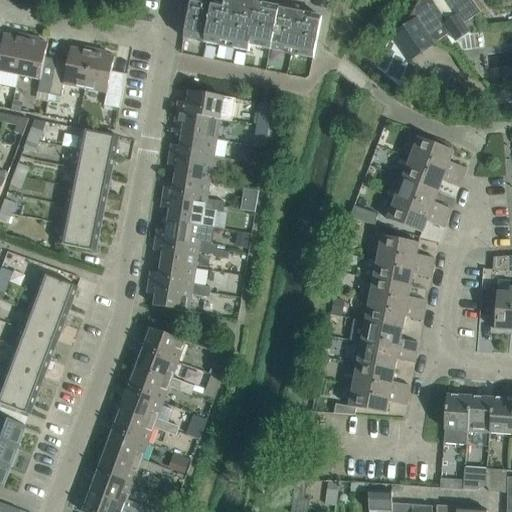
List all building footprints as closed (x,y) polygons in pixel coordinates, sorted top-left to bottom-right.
[(314,58),(322,17),(299,13),(298,19),(279,15),(280,9),(257,4),(254,16),(235,12),(237,0),(226,0),(225,4),(205,0),(191,0),(184,38),(249,52),(250,46),(314,58)] [(457,15),(463,24),(480,13),(471,0),(419,0),(404,25),(390,34),(408,62),(433,45),(433,44),(449,34),(443,25),(457,15)] [(0,71),(19,75),(25,39),(26,36),(13,33),(13,37),(4,35),(0,54),(0,71)] [(50,94),(51,86),(57,60),(45,58),(48,44),(40,42),(41,39),(26,36),(25,39),(19,75),(41,79),(39,92),(50,94)] [(86,89),(93,53),(94,50),(80,47),(79,50),(71,48),(67,68),(64,84),(86,89)] [(120,109),(127,75),(126,74),(125,79),(111,76),(115,57),(107,55),(107,52),(94,50),(93,53),(86,89),(107,93),(105,106),(120,109)] [(61,96),(63,88),(51,86),(50,94),(61,96)] [(179,102),(177,112),(220,119),(220,120),(232,122),(236,99),(207,94),(189,92),(187,104),(179,102)] [(14,100),(12,110),(22,112),(24,102),(14,100)] [(261,103),(258,125),(269,127),(273,105),(261,103)] [(177,112),(175,123),(184,124),(182,135),(217,140),(220,120),(220,119),(177,112)] [(29,119),(19,117),(6,115),(4,123),(17,126),(15,133),(22,136),(29,119)] [(266,148),(269,127),(258,125),(254,146),(266,148)] [(38,142),(42,131),(30,127),(27,138),(38,142)] [(115,157),(119,137),(82,130),(78,150),(115,157)] [(172,145),(170,155),(213,162),(212,168),(221,169),(223,158),(226,159),(228,142),(217,140),(182,135),(180,146),(172,145)] [(34,153),(38,142),(27,138),(23,149),(34,153)] [(449,163),(454,151),(419,138),(410,159),(463,179),(467,169),(449,163)] [(111,176),(115,157),(78,150),(75,169),(111,176)] [(170,155),(168,165),(177,167),(175,178),(209,183),(212,168),(213,162),(170,155)] [(223,158),(221,169),(230,171),(232,160),(226,159),(223,158)] [(463,179),(410,159),(403,179),(438,193),(442,181),(460,188),(463,179)] [(25,178),(29,168),(18,164),(14,174),(25,178)] [(107,195),(111,176),(75,169),(71,187),(107,195)] [(0,196),(8,174),(0,170),(0,196)] [(21,189),(25,178),(14,174),(10,185),(21,189)] [(165,187),(163,197),(206,204),(205,210),(214,211),(216,201),(207,199),(209,183),(175,178),(173,189),(165,187)] [(434,203),(438,193),(403,179),(395,200),(447,220),(451,210),(434,203)] [(103,213),(107,195),(71,187),(67,206),(103,213)] [(163,197),(161,208),(170,209),(168,221),(203,226),(210,227),(215,228),(218,212),(214,211),(205,210),(206,204),(163,197)] [(447,220),(395,200),(388,220),(423,233),(427,222),(444,228),(447,220)] [(216,201),(214,211),(218,212),(223,213),(225,202),(216,201)] [(11,215),(14,206),(4,202),(1,212),(11,215)] [(100,232),(103,213),(67,206),(63,225),(100,232)] [(378,215),(354,206),(350,219),(375,224),(378,215)] [(0,222),(7,225),(11,215),(1,212),(0,213),(0,222)] [(158,230),(156,240),(199,247),(198,253),(207,254),(209,243),(213,244),(215,228),(210,227),(203,226),(168,221),(167,231),(158,230)] [(96,252),(100,232),(63,225),(59,244),(96,252)] [(239,232),(237,246),(250,248),(252,234),(239,232)] [(417,256),(419,243),(382,237),(378,259),(433,269),(435,259),(417,256)] [(156,240),(155,251),(163,252),(161,263),(195,269),(198,253),(199,247),(156,240)] [(209,243),(207,254),(216,256),(218,244),(213,244),(209,243)] [(511,271),(511,256),(494,258),(493,270),(511,271)] [(431,278),(433,269),(378,259),(374,280),(411,287),(413,275),(431,278)] [(151,273),(149,283),(192,290),(192,296),(200,297),(202,286),(193,285),(195,269),(161,263),(160,274),(151,273)] [(344,265),(342,273),(349,275),(350,267),(344,265)] [(0,279),(8,282),(11,272),(1,269),(0,270),(0,279)] [(71,306),(78,287),(43,274),(36,293),(71,306)] [(409,298),(411,287),(374,280),(370,301),(425,312),(427,301),(409,298)] [(149,283),(148,293),(156,295),(154,307),(173,310),(189,312),(192,296),(192,290),(149,283)] [(202,286),(200,297),(209,298),(210,287),(202,286)] [(511,331),(511,288),(510,288),(509,293),(497,292),(495,330),(511,331)] [(64,324),(71,306),(36,293),(29,311),(64,324)] [(423,321),(425,312),(370,301),(366,322),(403,329),(405,317),(423,321)] [(57,342),(64,324),(29,311),(22,328),(57,342)] [(401,340),(403,329),(366,322),(362,344),(417,355),(419,344),(401,340)] [(50,360),(57,342),(22,328),(16,346),(50,360)] [(148,328),(143,341),(146,343),(144,350),(179,362),(179,360),(186,342),(167,334),(148,328)] [(415,363),(417,355),(362,344),(358,365),(394,372),(397,360),(415,363)] [(44,378),(50,360),(16,346),(9,364),(44,378)] [(138,356),(133,369),(136,370),(171,383),(169,387),(180,391),(183,382),(173,378),(179,362),(144,350),(141,357),(138,356)] [(37,396),(44,378),(9,364),(2,382),(37,396)] [(226,369),(214,365),(210,374),(223,378),(226,369)] [(393,383),(394,372),(358,365),(354,387),(408,397),(411,386),(393,383)] [(133,369),(128,382),(131,383),(129,390),(163,403),(169,387),(171,383),(136,370),(133,369)] [(0,403),(30,415),(37,396),(2,382),(0,388),(0,403)] [(183,382),(180,391),(190,395),(192,390),(194,386),(183,382)] [(407,406),(408,397),(354,387),(350,407),(336,404),(334,414),(355,416),(356,409),(386,414),(389,402),(407,406)] [(123,396),(118,409),(121,410),(155,423),(154,428),(164,432),(168,422),(173,409),(162,405),(163,403),(129,390),(126,398),(123,396)] [(511,391),(506,391),(506,400),(493,399),(490,434),(511,435),(511,391)] [(468,432),(470,397),(447,395),(444,444),(467,445),(468,432)] [(490,434),(493,399),(470,397),(468,432),(490,434)] [(118,409),(113,423),(116,424),(114,430),(148,443),(154,428),(155,423),(121,410),(118,409)] [(0,440),(18,447),(26,426),(0,416),(0,440)] [(168,422),(164,432),(175,436),(177,431),(179,426),(168,422)] [(108,437),(103,450),(106,451),(140,463),(138,468),(149,473),(153,463),(142,459),(148,443),(114,430),(111,438),(108,437)] [(0,463),(10,467),(18,447),(0,440),(0,463)] [(103,450),(98,463),(101,464),(99,471),(132,484),(138,468),(140,463),(106,451),(103,450)] [(177,456),(171,470),(185,475),(191,461),(177,456)] [(0,487),(2,488),(10,467),(0,463),(0,487)] [(153,463),(149,473),(160,477),(162,472),(164,467),(153,463)] [(486,486),(488,470),(465,468),(464,481),(463,490),(477,491),(486,486)] [(507,471),(488,470),(486,486),(490,492),(507,493),(507,477),(507,471)] [(93,478),(88,490),(91,491),(125,504),(123,508),(132,511),(135,511),(138,504),(126,500),(132,484),(99,471),(96,479),(93,478)] [(253,478),(253,486),(261,486),(261,478),(253,478)] [(463,490),(464,481),(441,479),(440,489),(463,490)] [(298,480),(293,511),(310,511),(312,500),(307,499),(309,485),(310,481),(298,480)] [(168,483),(164,494),(176,498),(180,488),(168,483)] [(328,489),(325,505),(337,507),(340,491),(328,489)] [(88,490),(83,504),(86,505),(83,511),(132,511),(123,508),(125,504),(91,491),(88,490)] [(392,490),(370,490),(370,511),(393,511),(393,504),(392,490)] [(0,511),(8,511),(11,507),(0,503),(0,511)]
